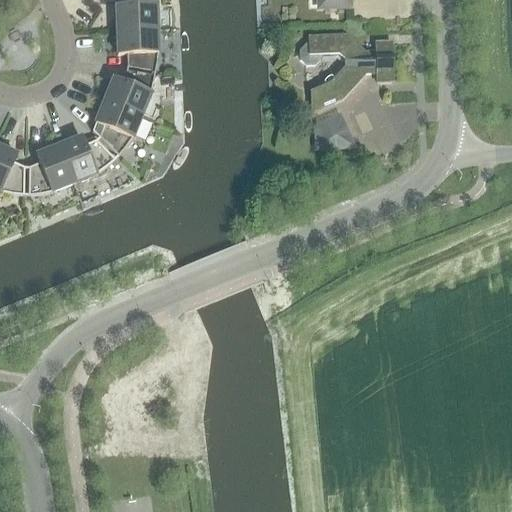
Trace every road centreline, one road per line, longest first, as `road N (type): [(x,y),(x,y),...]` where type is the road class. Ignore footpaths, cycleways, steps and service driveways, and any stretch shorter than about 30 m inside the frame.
road 1 (unclassified): [(6,425),(54,359),(87,330),(398,200),(422,184),(446,144)]
road 2 (residential): [(446,144),(445,0)]
road 3 (residential): [(0,89),(29,94),(59,70),(61,40),(46,0)]
